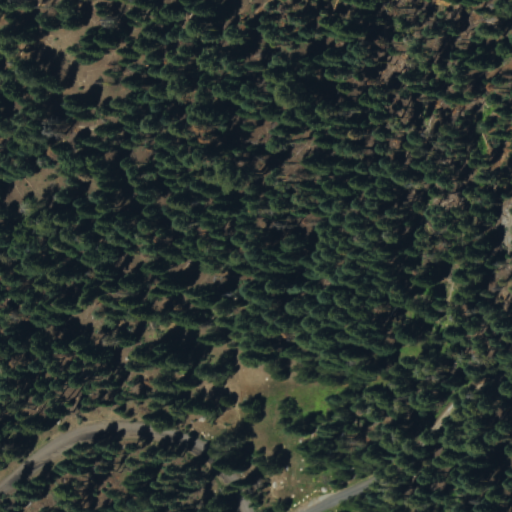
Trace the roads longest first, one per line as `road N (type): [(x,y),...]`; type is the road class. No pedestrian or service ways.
road 1 (residential): [(243,511),(211,454),(174,435),(124,428),(82,435),(0,491)]
road 2 (track): [(312,511),(405,455),(447,402),(479,379),(511,370)]
